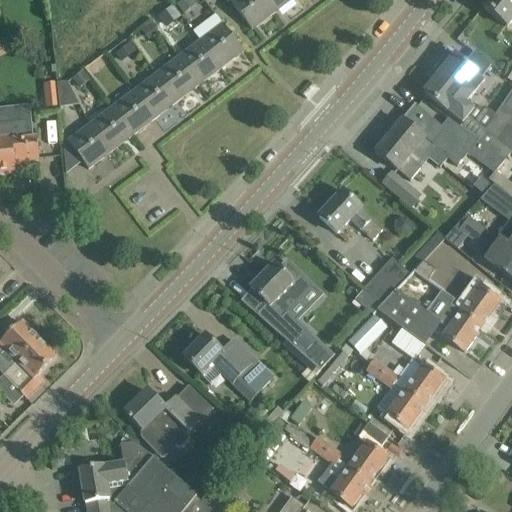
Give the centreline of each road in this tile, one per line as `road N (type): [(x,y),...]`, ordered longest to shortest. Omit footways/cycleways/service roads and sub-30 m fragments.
road 1 (unclassified): [(123,340),(427,0)]
road 2 (residential): [(123,340),(0,226)]
road 3 (residential): [(417,511),(511,382)]
road 4 (unclassified): [(18,452),(123,340)]
